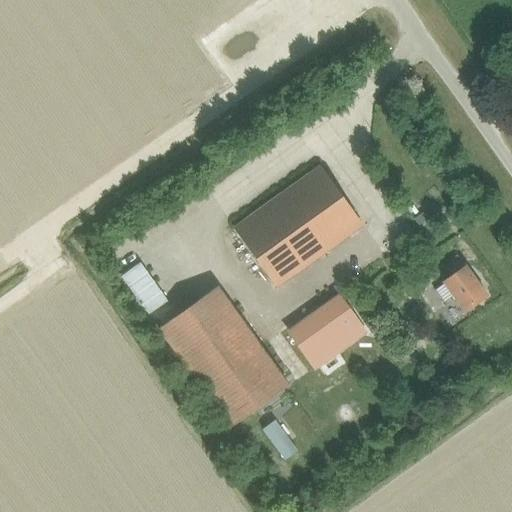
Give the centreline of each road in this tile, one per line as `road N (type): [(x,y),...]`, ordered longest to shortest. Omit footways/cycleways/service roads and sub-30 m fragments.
road 1 (unknown): [(0,289),(362,0)]
road 2 (unclassified): [(511,169),(392,0)]
